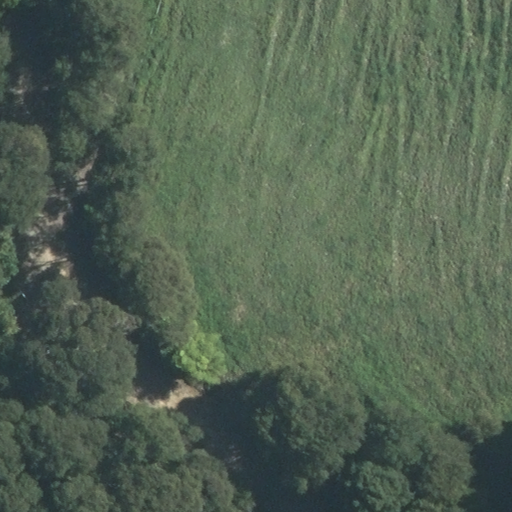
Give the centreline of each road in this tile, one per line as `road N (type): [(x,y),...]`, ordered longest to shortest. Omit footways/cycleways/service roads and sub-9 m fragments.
road 1 (track): [(326,511),(136,381),(104,344),(83,274),(129,0)]
road 2 (track): [(89,218),(31,165),(0,13)]
